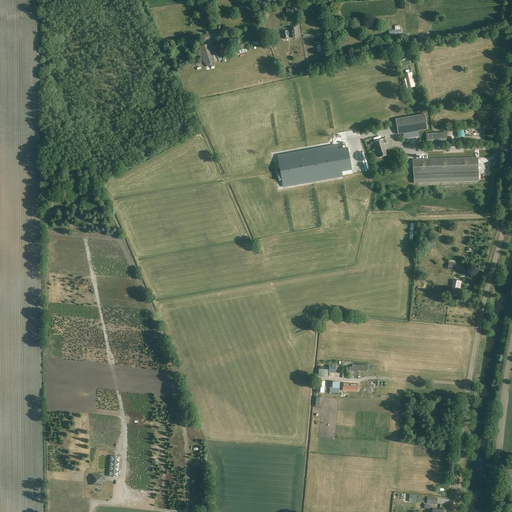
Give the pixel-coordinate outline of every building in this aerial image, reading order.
[(316,18),(324,17),(322,4),(315,5),(316,18)] [(291,35),(291,38),(299,37),(298,33),(297,33),(297,31),(298,31),(297,27),(290,28),(290,32),(287,32),(287,31),(283,31),(284,39),(288,38),(288,35),(291,35)] [(194,42),(207,39),(210,38),(209,33),(193,36),(194,42)] [(213,43),(215,50),(228,46),(225,39),(213,43)] [(197,48),(202,66),(213,63),(208,44),(197,48)] [(415,87),(413,80),(412,80),(410,73),(403,75),(407,89),(415,87)] [(437,94),(432,100),(436,103),(441,98),(437,94)] [(425,114),(395,120),(398,134),(427,129),(425,114)] [(426,144),(438,143),(446,142),(445,133),(425,135),(426,144)] [(387,143),(386,138),(383,139),(382,139),(374,142),(377,152),(378,152),(379,158),(387,155),(385,150),(386,149),(384,144),(387,143)] [(337,145),(278,156),(283,187),(342,176),(342,171),(351,169),(348,148),(338,150),(337,145)] [(413,175),(414,175),(414,183),(479,181),(478,157),(413,160),(413,175)] [(457,263),(449,262),(447,269),(455,270),(457,263)] [(456,295),(457,293),(458,290),(459,290),(461,282),(453,280),(450,292),(453,292),(453,294),(453,295),(455,296),(456,295)] [(323,393),(324,381),(317,381),(317,385),(314,385),(314,393),(323,393)] [(338,393),(339,382),(333,382),(333,383),(330,383),(329,393),(338,393)] [(357,392),(358,384),(343,383),(343,391),(357,392)] [(118,478),(120,457),(110,456),(108,477),(118,478)] [(101,486),(102,476),(92,475),(91,485),(101,486)]
